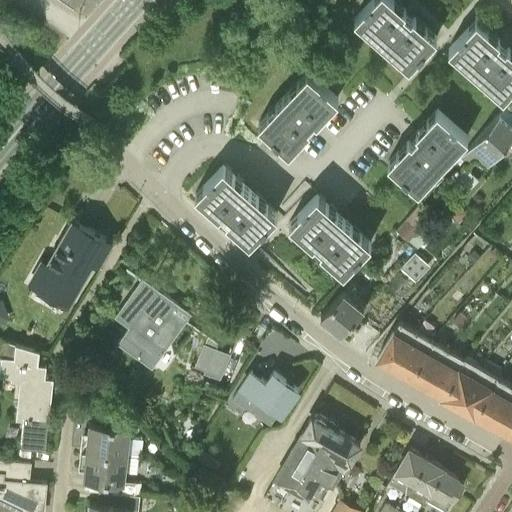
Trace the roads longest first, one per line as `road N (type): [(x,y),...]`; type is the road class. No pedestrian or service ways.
road 1 (residential): [(511,457),(358,365),(278,305),(120,158)]
road 2 (secondary): [(0,151),(134,0)]
road 3 (residential): [(59,511),(73,388),(71,364),(58,348)]
road 4 (unknown): [(358,365),(290,511)]
